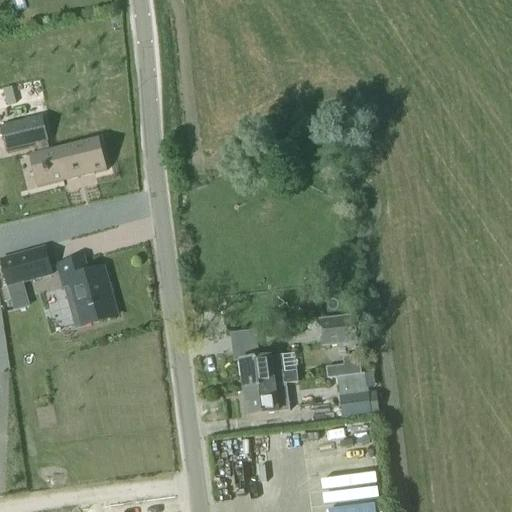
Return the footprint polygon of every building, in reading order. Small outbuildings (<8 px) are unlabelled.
[(42,118),(0,128),(0,130),(6,154),(35,147),(47,144),(42,118)] [(329,138),(315,140),(318,165),(319,177),(334,175),(332,160),(329,138)] [(37,155),(29,157),(29,159),(42,156),(46,170),(44,171),(45,177),(47,176),(49,185),(37,188),(37,190),(63,183),(63,182),(93,175),(94,176),(107,173),(99,140),(49,152),(47,144),(35,147),(37,155)] [(44,250),(0,263),(8,289),(52,276),(44,250)] [(83,259),(55,267),(66,304),(71,303),(78,328),(115,318),(102,272),(87,276),(83,259)] [(357,328),(345,329),(345,325),(321,328),(323,346),(347,343),(347,342),(358,341),(357,328)] [(240,363),(244,391),(286,386),(286,387),(298,385),(296,373),(284,375),(282,358),(272,359),(240,363)] [(326,370),(327,381),(345,379),(344,368),(326,370)] [(248,419),(279,415),(289,413),(286,387),(286,386),(244,391),(248,419)] [(368,394),(339,398),(342,422),(371,418),(368,394)]
